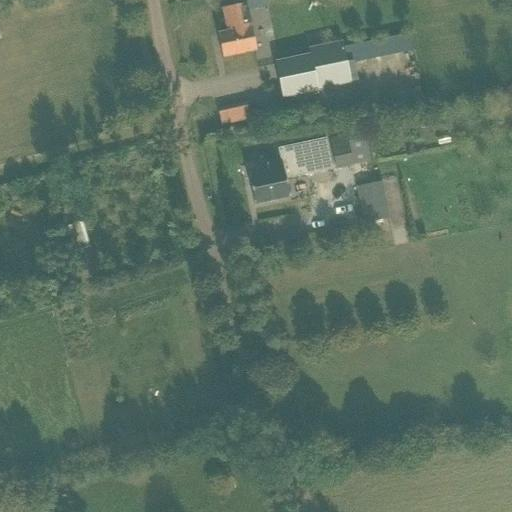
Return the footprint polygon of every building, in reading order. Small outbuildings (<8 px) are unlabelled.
[(218,35),(223,57),(256,51),(246,4),(223,9),(228,33),(218,35)] [(309,55),(275,63),(282,98),(351,83),(344,49),(342,42),(341,42),(308,49),(309,55)] [(245,105),(215,112),(218,124),(248,117),(245,105)] [(345,136),(329,140),(335,169),(352,166),(351,165),(347,142),(346,141),(345,136)] [(268,173),(249,177),(254,203),(274,199),(289,196),(285,180),(308,175),(332,170),(325,138),(277,149),(280,162),(267,165),(268,173)] [(356,187),(364,224),(389,219),(382,182),(356,187)] [(81,223),(67,228),(75,252),(80,250),(84,263),(91,260),(87,248),(89,247),(81,223)] [(0,509),(0,511),(60,511),(56,494),(0,509)]
